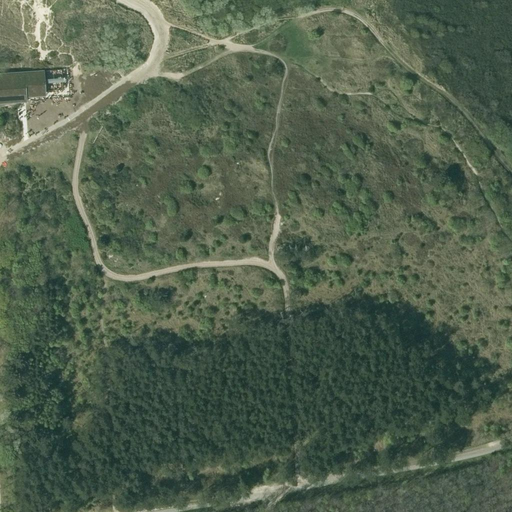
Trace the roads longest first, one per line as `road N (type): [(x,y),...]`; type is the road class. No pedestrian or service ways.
road 1 (unknown): [(300,475),(285,301),(275,271),(199,263),(120,278),(96,263),(74,199),(91,92)]
road 2 (unknown): [(64,511),(511,433)]
road 3 (unknown): [(414,74),(360,16),(332,5),(252,26),(146,69)]
road 4 (track): [(141,64),(78,84),(0,150)]
road 5 (unknown): [(511,169),(461,108),(414,74)]
